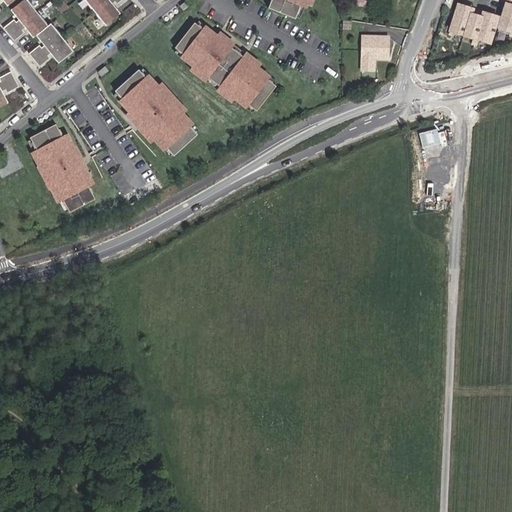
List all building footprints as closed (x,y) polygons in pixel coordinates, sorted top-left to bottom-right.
[(59,64),(74,52),(51,25),(48,27),(26,0),(24,0),(11,11),(19,21),(17,23),(15,20),(4,29),(14,42),(25,33),(23,31),(26,29),(34,39),(36,36),(44,46),(42,48),(40,46),(29,54),(40,68),(50,59),(48,56),(51,54),(59,64)] [(121,15),(115,7),(113,5),(116,3),(118,5),(124,0),(84,0),(106,26),(121,15)] [(306,8),(307,4),(309,0),(272,0),(269,9),(296,20),(297,16),(302,6),(305,7),(306,8)] [(511,0),(502,0),(502,1),(505,2),(501,16),(482,10),(481,15),(474,13),(475,8),(458,3),(449,32),(473,39),(471,44),(477,46),(478,41),(491,45),(496,30),(511,35),(511,30),(511,0)] [(181,8),(184,11),(191,6),(188,1),(181,8)] [(297,16),(301,18),(305,7),(302,6),(297,16)] [(206,29),(207,28),(201,23),(198,26),(204,31),(206,29)] [(269,78),(257,69),(244,59),(240,55),(231,48),(218,38),(206,29),(204,31),(198,26),(195,24),(175,49),(178,51),(185,56),(183,58),(194,67),(234,99),(246,108),(247,105),(254,110),(257,112),(276,88),(273,85),(267,80),(269,78)] [(231,48),(233,45),(220,35),(218,38),(231,48)] [(390,60),(390,38),(364,39),(364,72),(377,72),(377,58),(380,58),(380,60),(390,60)] [(176,54),(182,59),(183,58),(185,56),(178,51),(176,54)] [(257,69),(260,66),(247,55),(244,59),(257,69)] [(192,71),(232,102),(234,99),(194,67),(192,71)] [(98,73),(102,78),(109,72),(106,68),(98,73)] [(192,125),(182,114),(159,88),(149,77),(147,79),(141,73),(139,71),(115,92),(118,95),(123,101),(121,103),(131,113),(154,140),(164,150),(166,148),(171,154),(174,157),(197,136),(195,133),(190,127),(192,125)] [(149,77),(150,77),(144,71),(141,73),(147,79),(149,77)] [(6,91),(7,94),(19,88),(11,73),(0,78),(0,80),(1,82),(0,82),(0,108),(8,104),(4,95),(3,93),(6,91)] [(273,85),(276,82),(270,77),(269,78),(267,80),(273,85)] [(182,114),(186,111),(162,86),(159,88),(182,114)] [(121,103),(123,101),(118,95),(115,98),(120,103),(121,103)] [(245,109),(251,113),(254,110),(247,105),(246,108),(245,109)] [(128,116),(151,142),(154,140),(131,113),(128,116)] [(85,170),(83,172),(72,151),(75,150),(67,136),(63,139),(56,125),(30,138),(32,142),(37,152),(34,154),(33,154),(40,168),(42,167),(53,187),(50,188),(58,202),(62,200),(67,210),(69,213),(95,200),(88,186),(92,184),(85,170)] [(195,133),(198,130),(193,125),(192,125),(190,127),(195,133)] [(34,154),(37,152),(32,142),(28,144),(34,154)] [(163,151),(168,157),(171,154),(166,148),(164,150),(163,151)] [(85,170),(86,170),(76,149),(75,150),(72,151),(83,172),(85,170)] [(39,169),(49,189),(50,188),(53,187),(42,167),(40,168),(39,169)] [(58,202),(64,212),(67,210),(62,200),(58,202)]
